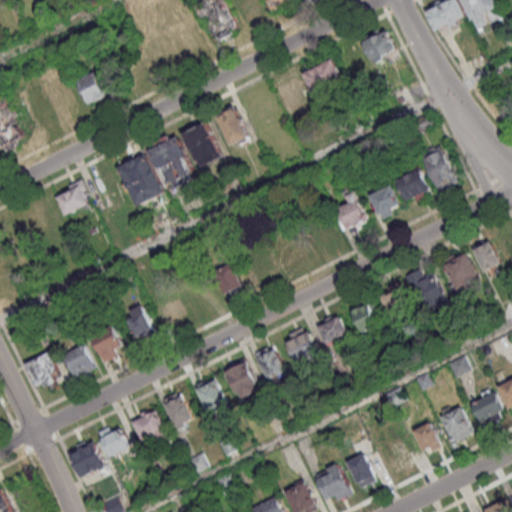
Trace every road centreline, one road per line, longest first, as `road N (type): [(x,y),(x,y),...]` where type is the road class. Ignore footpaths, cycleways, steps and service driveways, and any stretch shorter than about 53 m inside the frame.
road 1 (residential): [(511,192),(0,448)]
road 2 (residential): [(379,0),(0,189)]
road 3 (tertiary): [(511,168),(464,116),(399,0)]
road 4 (tertiary): [(0,362),(70,511)]
road 5 (residential): [(511,452),(392,511)]
